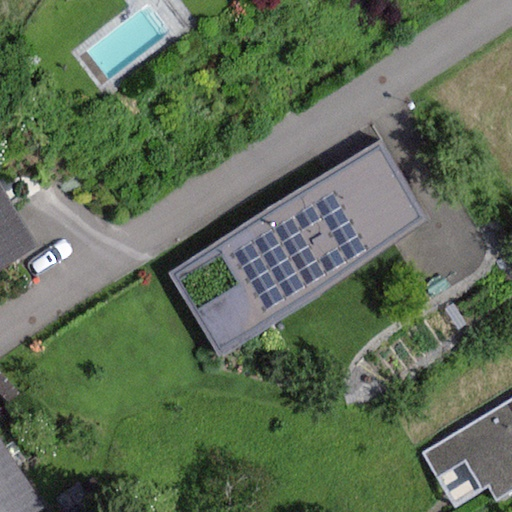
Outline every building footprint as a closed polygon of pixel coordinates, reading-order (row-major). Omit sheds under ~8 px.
[(437,225),(388,145),(233,239),(265,290),(287,277),(304,306),(437,225)] [(0,161),(0,276),(53,242),(0,161)] [(201,253),(144,287),(163,319),(220,284),(201,253)] [(511,486),(511,405),(439,450),(471,504),(509,481),(511,486)] [(0,511),(40,511),(56,502),(0,419),(0,511)]
